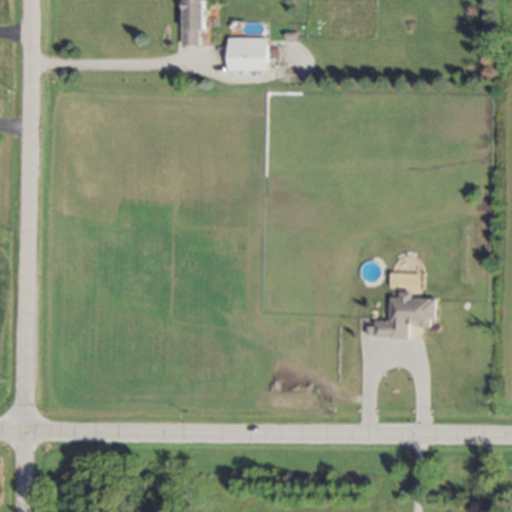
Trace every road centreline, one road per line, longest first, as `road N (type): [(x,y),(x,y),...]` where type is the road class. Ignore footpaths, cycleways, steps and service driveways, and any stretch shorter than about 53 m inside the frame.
road 1 (residential): [(29,0),(22,511)]
road 2 (tertiary): [(511,438),(0,436)]
